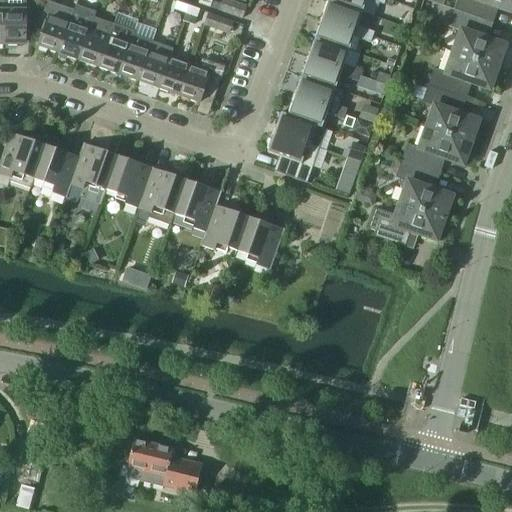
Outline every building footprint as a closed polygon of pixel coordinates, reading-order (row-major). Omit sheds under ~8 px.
[(25,0),(3,0),(3,6),(3,10),(3,46),(19,46),(19,43),(25,43),(25,0)] [(246,7),(226,0),(221,0),(218,11),(242,19),(246,7)] [(361,13),(365,0),(327,0),(327,1),(361,13)] [(511,0),(457,0),(454,10),(484,21),(489,6),(511,13),(511,0)] [(357,27),(361,13),(327,1),(321,21),(355,33),(353,38),(361,41),(365,30),(357,27)] [(58,54),(73,11),(47,2),(36,32),(41,34),(37,47),(58,54)] [(185,14),(188,6),(176,2),(173,10),(185,14)] [(188,6),(185,14),(196,18),(199,10),(188,6)] [(478,36),(484,21),(454,10),(448,27),(459,31),(452,52),(501,69),(505,56),(501,55),(505,46),(478,36)] [(78,61),(94,18),(73,11),(58,54),(78,61)] [(231,22),(208,14),(203,26),(227,34),(231,22)] [(98,68),(114,25),(94,18),(78,61),(98,68)] [(348,52),(353,38),(355,33),(321,21),(314,40),(348,52)] [(118,75),(133,32),(114,25),(98,68),(118,75)] [(370,44),(372,38),(373,33),(365,30),(361,41),(370,44)] [(138,82),(152,42),(132,35),(133,32),(118,75),(138,82)] [(343,65),(348,52),(314,40),(307,59),(341,71),(339,76),(348,79),(351,68),(343,65)] [(158,89),(170,57),(173,49),(152,42),(138,82),(158,89)] [(496,82),(501,69),(452,52),(445,73),(433,69),(427,86),(457,96),(463,81),(489,90),(492,81),(496,82)] [(179,96),(190,64),(170,57),(158,89),(179,96)] [(190,64),(179,96),(199,104),(202,95),(214,99),(225,68),(201,59),(198,67),(190,64)] [(344,91),(335,88),(339,76),(341,71),(307,59),(300,79),(343,94),(344,91)] [(356,82),(358,76),(360,71),(351,68),(348,79),(356,82)] [(338,107),(343,94),(300,79),(293,98),(327,110),(326,114),(334,117),(338,107)] [(452,112),(457,96),(427,86),(421,103),(433,107),(426,128),(474,145),(479,132),(475,130),(478,121),(452,112)] [(321,128),(326,114),(327,110),(293,98),(287,116),(280,113),(280,114),(325,130),(325,129),(321,128)] [(343,120),(345,115),(346,110),(338,107),(334,117),(343,120)] [(318,149),(325,130),(280,114),(273,134),(318,149)] [(469,158),(474,145),(426,128),(418,149),(406,144),(401,161),(431,172),(436,157),(462,166),(466,157),(469,158)] [(33,180),(45,146),(10,134),(0,162),(0,186),(6,188),(8,182),(30,189),(33,180)] [(306,184),(318,149),(273,134),(266,153),(278,157),(272,172),(306,184)] [(79,158),(69,185),(70,186),(82,190),(78,199),(100,207),(106,191),(118,157),(83,145),(78,158),(79,158)] [(70,186),(69,185),(79,158),(78,158),(45,146),(33,180),(54,187),(51,194),(66,199),(70,186)] [(137,209),(152,169),(118,157),(106,191),(126,198),(124,205),(137,209)] [(425,187),(431,172),(401,161),(395,178),(398,180),(398,182),(398,184),(400,188),(401,189),(403,190),(399,203),(447,220),(452,207),(448,206),(452,197),(425,187)] [(174,215),(185,181),(152,169),(137,209),(149,214),(148,218),(169,226),(173,215),(174,215)] [(216,206),(219,198),(220,193),(185,181),(174,215),(194,222),(192,229),(204,233),(205,233),(215,206),(216,206)] [(237,252),(249,218),(216,207),(219,198),(216,206),(215,206),(205,233),(204,233),(199,246),(214,251),(216,245),(237,252)] [(443,233),(447,220),(399,203),(394,216),(374,209),(367,229),(376,232),(374,237),(404,247),(410,232),(436,241),(439,232),(443,233)] [(249,218),(237,252),(257,259),(255,266),(269,271),(284,231),(249,218)] [(37,241),(34,249),(42,251),(44,243),(37,241)] [(52,243),(49,254),(59,258),(63,247),(52,243)] [(92,253),(85,256),(90,267),(98,263),(92,253)] [(181,275),(177,287),(184,290),(188,278),(181,275)] [(194,494),(201,466),(170,458),(172,449),(133,439),(127,466),(128,466),(125,478),(162,488),(163,486),(194,494)] [(241,505),(244,491),(217,485),(213,498),(241,505)]
